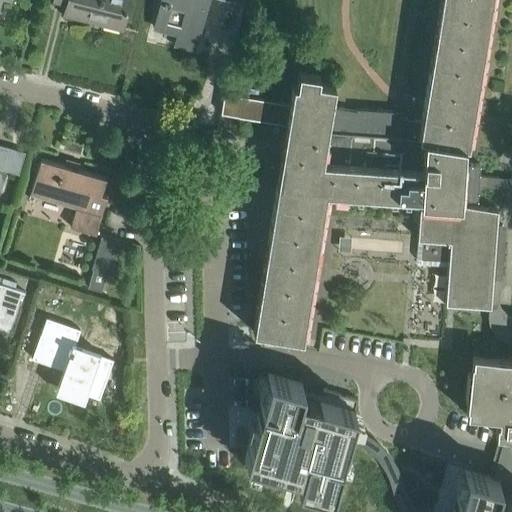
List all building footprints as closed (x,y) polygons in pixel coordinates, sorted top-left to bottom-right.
[(54,0),(54,1),(67,4),(64,14),(66,14),(67,11),(103,20),(102,24),(121,28),(128,0),(54,0)] [(161,0),(155,26),(156,27),(156,25),(179,30),(176,44),(194,48),(205,8),(201,7),(202,0),(161,0)] [(494,240),(496,209),(495,209),(459,203),(460,196),(477,197),(478,185),(497,186),(498,175),(479,174),(480,162),(462,160),(464,145),(467,145),(489,0),(441,0),(421,120),(402,118),(403,109),(355,107),(355,109),(331,106),(335,84),(317,81),(318,74),(298,71),(296,84),(293,84),(290,102),(244,95),(241,95),(238,115),(287,123),(286,128),(281,157),(252,331),(267,333),(265,342),(279,344),(281,335),(302,338),(326,192),(419,199),(418,222),(416,239),(417,239),(416,258),(420,263),(447,265),(444,303),(489,306),(499,307),(500,303),(501,290),(490,289),(491,276),(502,277),(505,241),(494,240)] [(0,180),(9,148),(0,145),(0,180)] [(40,157),(29,195),(46,200),(46,199),(75,207),(71,226),(96,233),(107,196),(101,194),(106,176),(78,168),(78,170),(72,169),(72,166),(40,157)] [(109,267),(95,263),(88,286),(102,290),(109,267)] [(0,316),(12,321),(23,290),(0,281),(0,316)] [(466,413),(468,414),(498,417),(497,422),(496,422),(496,423),(495,433),(511,433),(511,318),(500,303),(499,307),(489,306),(489,313),(489,317),(490,324),(492,329),(494,333),(499,337),(503,340),(508,341),(511,341),(511,351),(511,358),(472,354),(466,413)] [(100,397),(113,358),(40,333),(32,357),(64,368),(57,389),(84,398),(86,393),(100,397)] [(357,398),(323,388),(322,392),(301,386),(302,382),(268,373),(244,458),(299,473),(296,484),(330,493),(346,437),(349,427),(357,398)] [(349,427),(346,437),(353,440),(360,444),(366,448),(372,452),(378,458),(382,464),(386,471),(389,478),(391,485),(394,492),(397,500),(402,508),(404,511),(511,511),(511,433),(495,433),(495,434),(504,435),(492,477),(464,469),(451,511),(418,511),(415,509),(411,502),(407,495),(404,489),(402,481),(400,474),(396,466),(391,458),(386,451),(380,444),(373,439),(365,434),(357,430),(349,427)]
